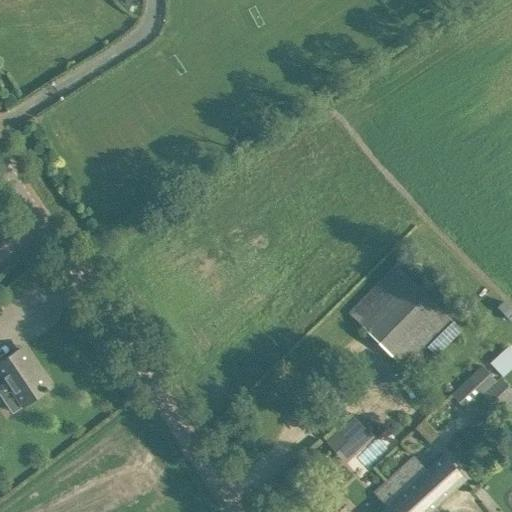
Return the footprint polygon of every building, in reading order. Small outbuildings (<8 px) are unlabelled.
[(452,320),(394,263),(347,310),(404,368),(452,320)] [(491,361),(491,362),(503,374),(511,365),(511,348),(509,345),(491,361)] [(36,371),(21,349),(20,348),(4,359),(0,361),(0,372),(13,391),(3,399),(12,412),(51,386),(40,368),(36,371)] [(481,365),(450,394),(462,407),(479,391),(497,410),(511,396),(511,389),(501,377),(496,381),(481,365)] [(343,460),(371,435),(354,416),(326,442),(343,460)] [(358,452),(369,464),(386,447),(375,435),(358,452)] [(426,468),(415,456),(375,492),(387,506),(379,511),(350,511),(345,506),(344,507),(338,511),(428,511),(466,478),(444,452),(426,468)]
